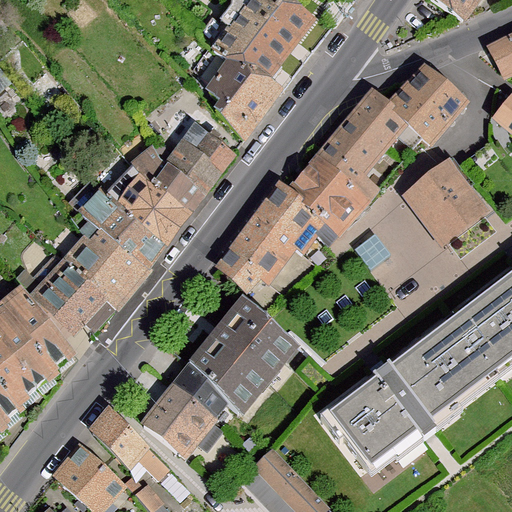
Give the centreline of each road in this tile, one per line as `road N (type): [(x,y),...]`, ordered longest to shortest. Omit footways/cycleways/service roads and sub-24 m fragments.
road 1 (tertiary): [(0,507),(346,62)]
road 2 (residential): [(346,62),(385,72),(511,20)]
